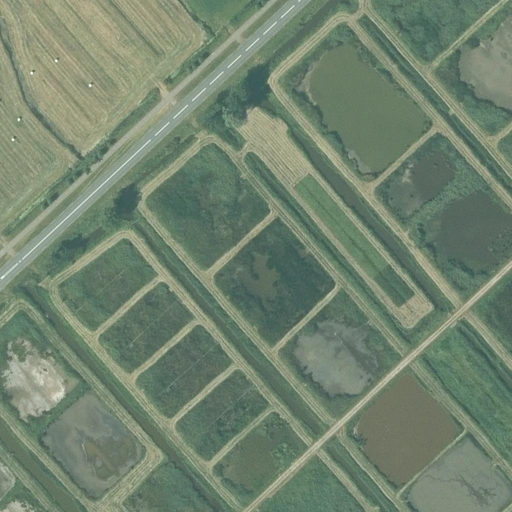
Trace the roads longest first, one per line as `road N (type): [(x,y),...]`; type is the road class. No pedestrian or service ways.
road 1 (primary): [(0,282),(299,0)]
road 2 (track): [(511,264),(246,511)]
road 3 (track): [(67,0),(135,58),(199,132)]
